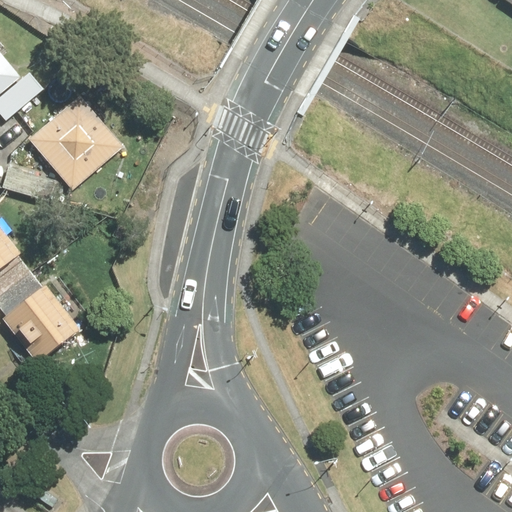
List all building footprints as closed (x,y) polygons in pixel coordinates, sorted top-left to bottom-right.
[(0,99),(26,79),(0,45),(0,99)] [(40,129),(79,188),(132,152),(93,93),(40,129)] [(9,171),(6,190),(56,199),(60,180),(9,171)] [(0,276),(29,253),(0,216),(0,276)] [(56,280),(18,315),(46,346),(48,347),(61,335),(71,346),(96,323),(56,280)]
